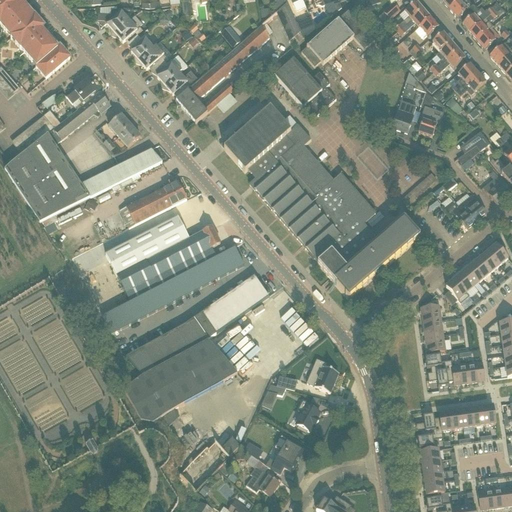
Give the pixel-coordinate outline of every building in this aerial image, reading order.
[(63,66),(70,59),(60,47),(59,48),(44,30),(45,30),(35,18),(34,19),(24,6),(18,0),(3,0),(0,3),(0,26),(0,27),(11,39),(10,39),(20,51),(46,80),(63,66)] [(321,0),(313,0),(317,7),(318,6),(322,8),(324,7),(321,0)] [(459,2),(457,0),(441,0),(440,1),(449,11),(459,2)] [(468,0),(461,0),(459,2),(449,11),(457,20),(468,11),(474,6),(469,0),(468,0),(469,0),(468,0)] [(302,1),(301,1),(293,5),(296,13),(305,9),(302,1)] [(193,16),(191,7),(191,2),(181,3),(183,18),(193,16)] [(404,22),(407,26),(423,12),(416,4),(405,14),(409,18),(404,22)] [(276,15),(289,43),(300,34),(287,5),(276,15)] [(393,5),(384,14),(390,21),(400,12),(393,5)] [(481,10),(462,27),(469,35),(485,21),(490,17),(494,13),(500,8),(497,5),(491,9),(487,12),(486,11),(484,13),(481,10)] [(269,10),(260,11),(261,19),(270,18),(269,10)] [(112,37),(112,38),(129,23),(120,12),(111,11),(111,16),(98,16),(97,23),(104,23),(110,30),(112,37)] [(170,11),(165,14),(168,20),(173,17),(170,11)] [(314,69),(320,64),(322,66),(353,39),(364,52),(375,42),(348,12),(301,54),(314,69)] [(430,20),(423,12),(407,26),(403,29),(405,33),(410,29),(414,25),(418,30),(430,20)] [(164,27),(170,22),(165,16),(159,22),(164,27)] [(119,41),(123,44),(125,42),(129,47),(139,38),(138,37),(143,32),(140,29),(142,26),(135,18),(129,23),(112,38),(119,41)] [(310,18),(298,23),(304,38),(317,33),(310,18)] [(428,38),(438,29),(430,20),(418,30),(419,30),(415,33),(422,41),(427,37),(428,38)] [(491,30),(492,29),(485,21),(469,35),(476,43),(491,30)] [(198,31),(194,26),(189,31),(197,40),(201,44),(206,40),(202,35),(201,36),(197,32),(198,31)] [(394,30),(397,34),(403,29),(400,26),(394,30)] [(269,40),(262,27),(252,36),(199,82),(179,100),(176,103),(195,125),(247,80),(242,75),(203,109),(198,103),(269,40)] [(229,28),(220,36),(233,50),(242,43),(229,28)] [(403,29),(397,34),(401,38),(406,34),(405,33),(403,29)] [(476,43),(484,52),(495,43),(499,39),(491,30),(476,43)] [(180,36),(185,44),(192,39),(188,32),(180,36)] [(506,32),(501,36),(504,40),(510,36),(506,32)] [(148,39),(145,35),(141,40),(139,38),(129,47),(133,51),(131,53),(134,57),(136,65),(153,50),(146,41),(148,39)] [(451,44),(443,35),(432,44),(441,54),(451,44)] [(220,37),(214,43),(219,49),(225,43),(220,37)] [(193,49),(199,44),(194,39),(188,44),(193,49)] [(436,57),(440,62),(435,67),(434,66),(430,70),(433,74),(458,52),(451,44),(441,54),(436,57)] [(412,57),(419,50),(416,46),(408,53),(412,57)] [(143,68),(147,72),(149,69),(153,74),(165,63),(164,62),(166,59),(156,47),(153,50),(136,65),(143,68)] [(501,48),(490,58),(498,68),(511,55),(511,47),(506,53),(501,48)] [(415,61),(423,54),(419,50),(412,57),(415,61)] [(454,70),(465,61),(458,52),(433,74),(433,75),(436,78),(441,74),(440,74),(450,66),(454,70)] [(511,55),(498,68),(506,77),(511,71),(511,55)] [(157,78),(157,79),(160,82),(162,90),(179,75),(182,73),(171,61),(167,65),(165,63),(153,74),(157,78)] [(311,81),(293,61),(275,77),(303,109),(302,110),(312,122),(335,101),(325,90),(329,87),(319,75),(311,81)] [(406,62),(403,65),(413,76),(416,73),(406,62)] [(470,66),(458,76),(453,80),(457,86),(454,89),(457,93),(478,75),(470,66)] [(0,76),(16,94),(20,91),(1,69),(0,69),(0,76)] [(421,72),(414,77),(420,84),(426,78),(421,72)] [(199,82),(191,73),(183,79),(179,75),(162,90),(169,93),(173,97),(174,95),(179,100),(199,82)] [(456,94),(460,98),(466,93),(471,98),(486,85),(478,75),(457,93),(456,94)] [(99,95),(88,82),(67,99),(77,112),(78,113),(99,95)] [(414,90),(426,94),(417,83),(415,89),(414,90)] [(427,91),(431,95),(436,90),(432,86),(427,91)] [(439,93),(433,98),(438,103),(443,98),(439,93)] [(152,152),(143,156),(81,186),(55,147),(93,116),(99,119),(101,116),(110,108),(99,95),(78,113),(77,112),(61,125),(61,126),(55,131),(22,157),(4,171),(40,225),(41,224),(44,229),(49,226),(46,221),(90,199),(152,170),(163,164),(152,152)] [(426,95),(421,108),(421,109),(429,111),(433,100),(426,95)] [(460,113),(450,101),(446,105),(456,117),(460,113)] [(400,108),(398,113),(392,130),(407,135),(413,118),(406,116),(407,111),(400,108)] [(420,240),(419,240),(420,239),(405,222),(379,244),(363,226),(375,215),(340,176),(333,182),(304,148),(311,142),(298,127),(290,133),(270,110),(229,146),(225,142),(220,146),(224,151),(245,175),(248,172),(256,181),(250,187),(284,226),(310,256),(309,257),(313,261),(314,260),(319,266),(317,267),(348,302),(348,301),(349,302),(350,301),(355,296),(355,297),(355,296),(356,297),(356,296),(356,295),(361,291),(362,291),(362,290),(367,285),(367,286),(368,286),(369,285),(368,285),(369,285),(368,284),(373,280),(374,280),(375,280),(375,279),(374,278),(381,272),(381,273),(382,273),(383,273),(382,273),(383,272),(382,272),(387,268),(388,268),(389,267),(394,262),(394,263),(394,262),(394,263),(395,262),(395,261),(400,257),(401,257),(401,256),(406,251),(406,252),(407,252),(407,251),(407,250),(412,246),(413,246),(414,245),(413,245),(418,241),(419,241),(420,240)] [(480,116),(476,111),(469,116),(473,121),(480,116)] [(55,131),(61,126),(61,125),(50,113),(49,113),(44,117),(51,126),(55,131)] [(420,121),(423,122),(418,135),(432,140),(439,121),(422,115),(420,121)] [(121,117),(109,128),(118,139),(131,128),(121,117)] [(55,131),(51,126),(18,152),(22,157),(55,131)] [(237,136),(245,129),(242,126),(234,133),(237,136)] [(128,150),(140,139),(131,128),(118,139),(128,150)] [(511,150),(506,143),(511,139),(507,134),(501,139),(497,134),(495,136),(499,140),(511,156),(511,150)] [(490,146),(481,135),(468,144),(460,150),(464,156),(466,155),(476,148),(481,154),(490,146)] [(107,149),(112,145),(108,140),(103,145),(107,149)] [(499,149),(498,150),(500,153),(511,167),(509,170),(511,173),(511,156),(499,140),(495,143),(499,149)] [(115,149),(112,145),(107,149),(110,153),(115,149)] [(466,155),(471,161),(481,154),(476,148),(466,155)] [(490,163),(511,190),(511,173),(509,170),(507,172),(498,161),(495,164),(492,162),(490,163)] [(483,190),(497,207),(511,196),(495,175),(490,179),(493,182),(483,190)] [(141,180),(139,176),(132,179),(132,180),(119,186),(121,190),(141,180)] [(452,180),(445,186),(442,189),(444,191),(446,194),(457,185),(452,180)] [(129,231),(181,204),(187,201),(177,184),(174,185),(172,181),(165,184),(168,189),(120,214),(129,231)] [(448,196),(442,199),(447,209),(453,206),(448,196)] [(477,205),(471,198),(461,207),(476,224),(486,216),(477,205)] [(90,201),(86,207),(95,212),(98,206),(90,201)] [(461,207),(459,209),(455,205),(446,212),(452,218),(455,215),(468,231),(476,224),(461,207)] [(80,209),(58,220),(60,226),(83,215),(80,209)] [(158,288),(154,280),(175,269),(220,246),(212,229),(189,241),(178,219),(106,256),(124,290),(118,294),(123,304),(129,301),(130,303),(158,288)] [(488,254),(499,268),(508,260),(496,247),(488,254)] [(181,300),(240,269),(231,251),(172,282),(181,300)] [(479,261),(491,275),(499,268),(488,254),(479,261)] [(491,275),(479,261),(471,268),(483,281),(491,275)] [(463,275),(474,288),(483,281),(471,268),(463,275)] [(474,288),(463,275),(455,282),(466,295),(474,288)] [(216,335),(217,336),(270,300),(253,278),(202,315),(216,335)] [(0,310),(49,281),(134,428),(97,449),(97,450),(135,429),(136,429),(49,280),(0,309),(0,310)] [(446,289),(449,293),(445,297),(453,306),(466,295),(455,282),(446,289)] [(460,305),(464,310),(473,304),(469,298),(460,305)] [(421,310),(423,325),(441,323),(439,307),(421,310)] [(207,341),(216,335),(202,315),(188,325),(166,337),(125,359),(138,379),(155,371),(208,343),(207,341)] [(443,338),(441,323),(423,325),(425,340),(443,338)] [(511,323),(500,325),(501,337),(511,335),(511,323)] [(511,335),(501,337),(503,347),(511,345),(511,335)] [(431,355),(440,354),(445,353),(443,338),(425,340),(427,355),(431,355)] [(170,426),(180,419),(174,411),(238,376),(208,343),(155,371),(123,390),(141,420),(170,426)] [(511,345),(503,347),(504,358),(511,356),(511,345)] [(451,367),(452,367),(451,363),(441,364),(440,354),(431,355),(432,359),(425,360),(426,370),(430,370),(431,375),(427,375),(427,376),(447,373),(446,368),(451,367)] [(315,390),(330,396),(338,376),(324,370),(326,366),(317,362),(307,385),(315,389),(315,390)] [(467,367),(469,385),(484,383),(482,365),(467,367)] [(447,373),(427,376),(428,384),(437,383),(438,389),(454,387),(451,367),(446,368),(447,373)] [(451,367),(454,387),(469,385),(467,367),(452,369),(452,367),(451,367)] [(285,390),(288,380),(279,378),(276,387),(285,390)] [(0,386),(52,476),(90,455),(90,454),(89,454),(52,475),(0,384),(0,386)] [(282,398),(286,391),(271,387),(267,394),(277,397),(282,398)] [(314,429),(319,421),(317,421),(320,415),(314,412),(316,409),(303,403),(298,412),(302,415),(296,427),(299,428),(297,430),(306,435),(307,433),(310,434),(313,429),(314,429)] [(493,408),(482,410),(484,428),(496,426),(493,408)] [(482,410),(471,411),(474,429),(484,428),(482,410)] [(471,411),(461,413),(463,431),(474,429),(471,411)] [(450,414),(452,432),(463,431),(461,413),(450,414)] [(442,436),(442,434),(452,432),(450,414),(439,416),(442,436)] [(433,417),(423,418),(424,425),(415,426),(416,434),(436,432),(437,437),(442,436),(439,416),(439,420),(434,421),(433,417)] [(420,434),(421,439),(417,440),(419,451),(425,450),(426,453),(435,452),(433,442),(443,440),(442,436),(437,437),(436,432),(416,434),(416,435),(420,434)] [(275,463),(270,460),(266,467),(280,476),(284,469),(291,473),(305,451),(282,437),(275,448),(281,452),(275,463)] [(240,450),(232,441),(221,452),(214,444),(208,451),(206,450),(179,477),(194,495),(240,450)] [(97,450),(97,449),(93,442),(85,447),(89,454),(90,454),(90,455),(93,457),(98,454),(97,450)] [(244,453),(258,461),(263,453),(249,444),(244,453)] [(438,452),(435,452),(426,453),(420,454),(422,465),(440,463),(438,452)] [(244,455),(235,455),(236,465),(245,465),(244,455)] [(422,465),(423,476),(441,474),(440,463),(422,465)] [(226,477),(232,470),(226,465),(220,472),(226,477)] [(443,484),(441,474),(423,476),(425,487),(443,484)] [(270,499),(279,485),(264,475),(254,488),(270,499)] [(441,496),(444,495),(443,484),(425,487),(427,498),(432,497),(441,496)] [(204,498),(210,491),(205,487),(199,494),(204,498)] [(511,508),(508,490),(493,492),(496,510),(511,508)] [(481,511),(496,510),(493,492),(478,495),(480,511),(481,511)] [(453,509),(452,505),(442,506),(441,496),(432,497),(433,501),(426,502),(427,511),(429,511),(431,511),(447,511),(447,510),(452,510),(453,509)] [(338,511),(323,502),(317,511),(316,511),(338,511)] [(201,503),(195,511),(211,511),(212,511),(201,503)]
